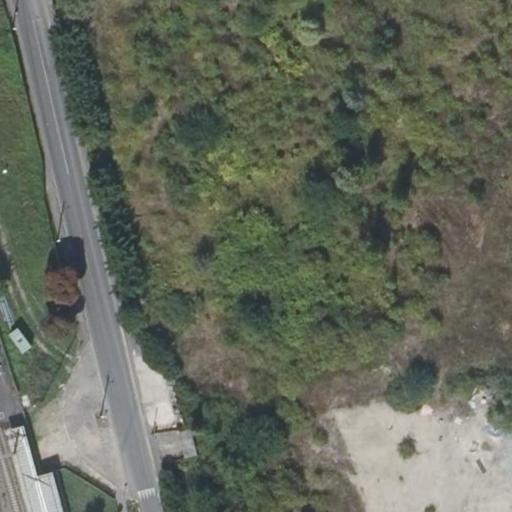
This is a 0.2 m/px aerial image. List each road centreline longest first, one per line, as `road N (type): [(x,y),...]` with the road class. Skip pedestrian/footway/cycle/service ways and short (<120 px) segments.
road 1 (residential): [(16,0),(113,366)]
road 2 (unclassified): [(113,366),(89,378),(75,401),(75,424),(92,449),(136,463)]
